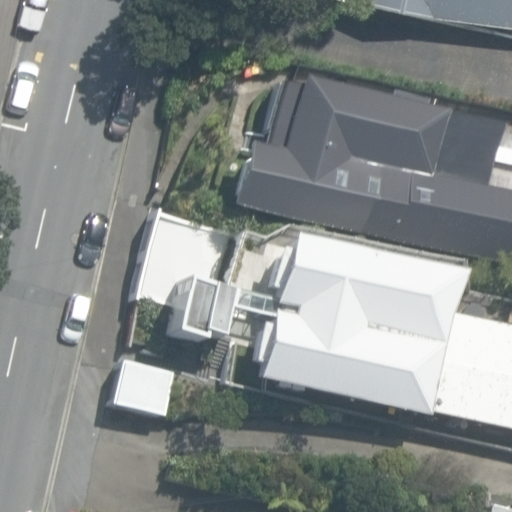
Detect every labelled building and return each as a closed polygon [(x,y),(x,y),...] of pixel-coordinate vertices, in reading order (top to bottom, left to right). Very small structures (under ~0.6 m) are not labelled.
[(426,5),(511,16),(511,0),(380,0),(425,9),(426,5)] [(227,210),(452,259),(458,236),(480,222),(487,193),(478,181),(485,150),(467,122),(412,110),(413,104),(376,96),(375,104),(288,85),(286,91),(269,88),(255,151),(241,148),(227,210)] [(138,252),(210,265),(219,218),(146,205),(138,252)] [(245,380),(511,431),(511,329),(444,316),(452,277),(276,243),(266,297),(262,296),(245,380)] [(106,403),(158,415),(167,376),(116,364),(106,403)]
